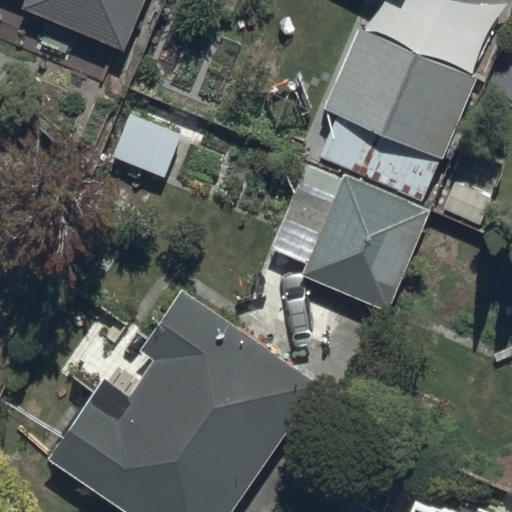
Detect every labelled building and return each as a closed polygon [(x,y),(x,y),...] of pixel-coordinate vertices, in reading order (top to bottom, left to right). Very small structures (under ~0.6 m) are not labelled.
[(147,0),(28,0),(25,8),(126,50),(147,0)] [(308,157),(423,203),(476,77),(361,29),(308,157)] [(182,137),(130,114),(111,157),(163,180),(182,137)] [(423,203),(308,157),(270,249),(307,264),(304,273),(389,309),(432,207),(423,203)] [(183,289),(145,348),(158,357),(132,395),(107,377),(52,457),(131,511),(233,511),(324,380),(183,289)]
